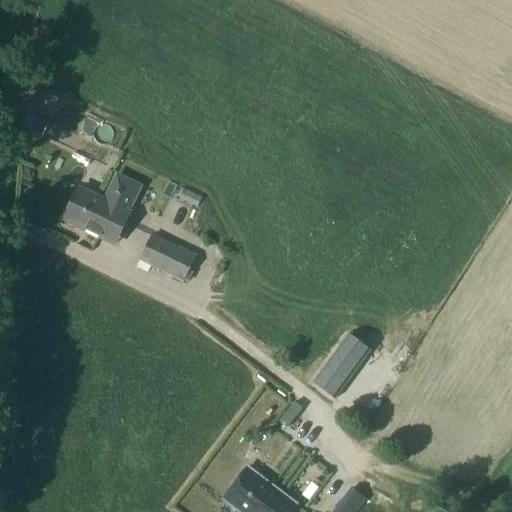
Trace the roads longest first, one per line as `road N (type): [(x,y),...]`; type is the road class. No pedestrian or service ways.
road 1 (track): [(511,463),(476,507),(365,462),(289,385)]
road 2 (unclassified): [(0,223),(182,305)]
road 3 (track): [(182,305),(289,385)]
